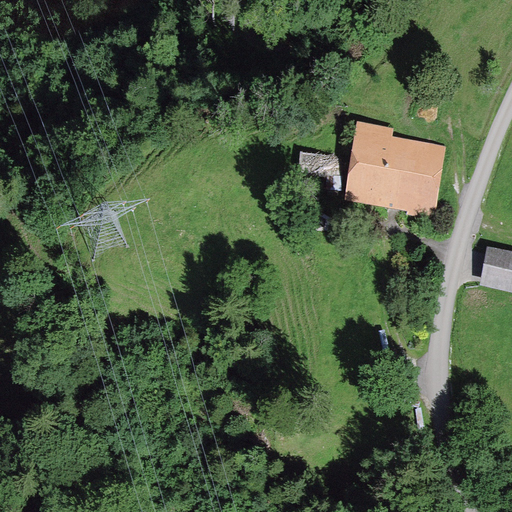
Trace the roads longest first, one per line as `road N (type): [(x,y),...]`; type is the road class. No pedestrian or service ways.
road 1 (unclassified): [(511,101),(462,237),(437,358),(436,417),(470,511)]
road 2 (track): [(388,223),(390,322),(406,359),(435,387)]
